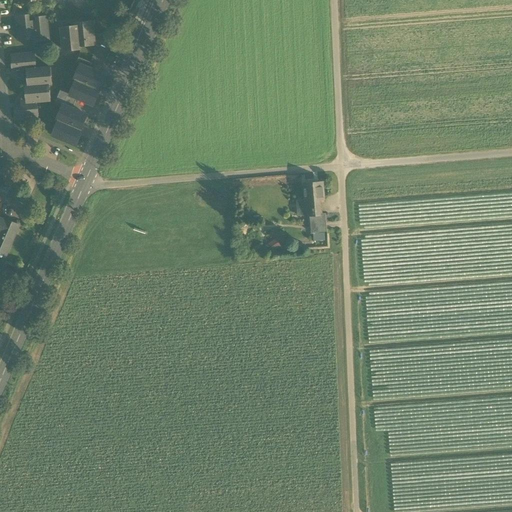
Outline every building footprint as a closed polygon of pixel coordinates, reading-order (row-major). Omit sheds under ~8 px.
[(27,32),(34,32),(33,21),(28,22),(28,15),(16,16),(19,40),(28,39),(27,32)] [(37,21),(33,21),(34,32),(34,35),(41,34),(41,41),(51,40),(49,16),(37,17),(37,21)] [(77,23),(77,26),(79,40),(85,39),(86,46),(95,45),(94,34),(93,21),(77,23)] [(79,43),(79,40),(77,26),(61,27),(64,51),(73,50),(73,43),(79,43)] [(101,45),(111,50),(116,39),(105,34),(94,34),(95,45),(101,45)] [(20,71),(26,70),(29,70),(29,64),(35,63),(35,54),(11,56),(12,67),(19,67),(20,71)] [(81,65),(89,68),(92,63),(79,57),(76,64),(81,65)] [(78,81),(80,82),(97,89),(104,75),(89,68),(81,65),(77,74),(81,75),(78,81)] [(26,70),(28,86),(42,85),(45,84),(44,78),(51,77),(50,68),(36,69),(29,70),(26,70)] [(99,90),(97,89),(80,82),(78,88),(74,86),(70,95),(77,98),(93,105),(99,90)] [(25,86),(26,102),(30,102),(37,101),(50,100),(49,91),(43,91),(42,85),(28,86),(25,86)] [(60,90),(58,96),(74,103),(77,98),(70,95),(60,90)] [(72,109),(74,103),(58,96),(55,102),(63,106),(63,105),(72,109)] [(31,108),(30,102),(26,102),(21,103),(21,107),(13,108),(14,119),(38,117),(38,107),(31,108)] [(61,122),(63,122),(80,130),(86,115),(72,109),(63,105),(63,106),(60,114),(64,116),(61,122)] [(82,131),(80,130),(63,122),(60,128),(56,127),(53,135),(76,145),(82,131)] [(303,200),(304,216),(318,215),(317,201),(323,201),(322,182),(304,184),(305,200),(303,200)] [(310,217),(311,235),(314,234),(325,234),(327,233),(326,216),(310,217)] [(0,232),(1,232),(0,234),(0,254),(6,257),(20,224),(6,219),(6,220),(0,218),(0,232)] [(281,247),(276,239),(268,243),(273,252),(281,247)]
